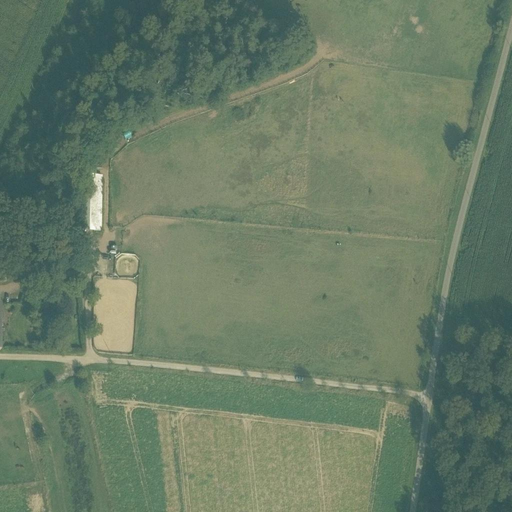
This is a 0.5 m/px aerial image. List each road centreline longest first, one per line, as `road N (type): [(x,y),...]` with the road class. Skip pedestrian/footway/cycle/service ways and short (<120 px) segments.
road 1 (unclassified): [(511,26),(451,256),(412,511)]
road 2 (track): [(88,241),(90,361)]
